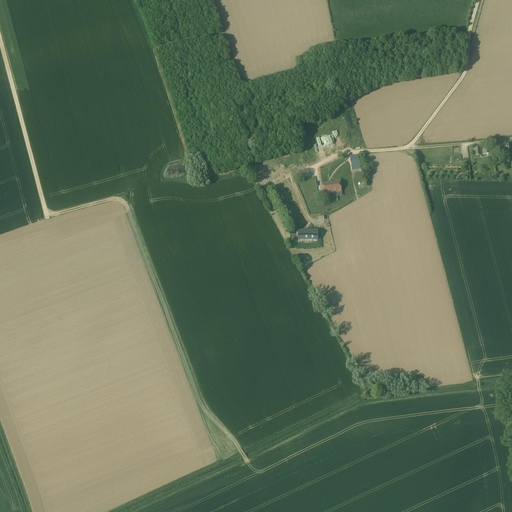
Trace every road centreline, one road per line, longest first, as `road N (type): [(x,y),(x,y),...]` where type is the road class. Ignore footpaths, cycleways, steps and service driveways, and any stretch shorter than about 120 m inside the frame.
road 1 (track): [(252,473),(204,408),(127,202),(116,198)]
road 2 (track): [(0,39),(46,216),(116,198)]
road 3 (track): [(132,0),(187,155),(202,154),(211,176),(251,165)]
road 4 (track): [(511,138),(347,152),(314,167)]
road 5 (track): [(477,0),(465,72),(404,148)]
